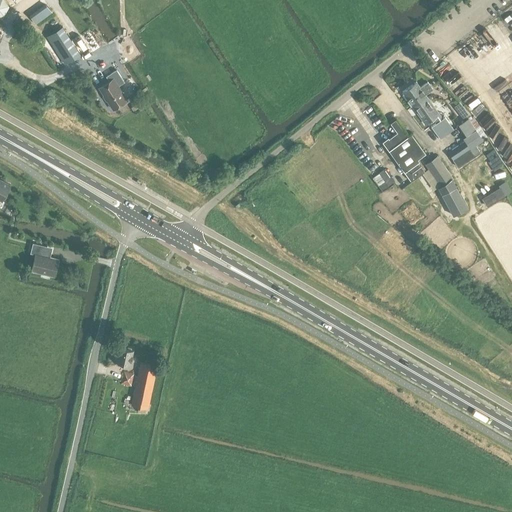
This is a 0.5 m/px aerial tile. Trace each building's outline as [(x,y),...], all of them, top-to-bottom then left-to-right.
[(7,0),(0,0),(0,14),(12,7),(7,0)] [(36,24),(53,10),(45,0),(42,0),(27,12),(36,24)] [(64,64),(79,54),(61,27),(46,36),(64,64)] [(112,109),(126,100),(117,86),(123,82),(115,70),(105,76),(108,81),(98,88),(112,109)] [(413,106),(426,96),(425,94),(432,90),(427,83),(420,88),(416,82),(403,92),(413,106)] [(426,96),(413,106),(425,124),(439,114),(426,96)] [(431,127),(440,138),(453,128),(444,117),(431,127)] [(468,118),(459,125),(466,136),(463,138),(469,148),(482,139),(468,118)] [(410,179),(423,170),(417,162),(419,161),(418,159),(425,153),(412,133),(408,136),(395,119),(390,123),(398,134),(388,141),(393,147),(389,150),(410,179)] [(457,166),(474,155),(464,141),(448,152),(457,166)] [(441,186),(452,178),(437,156),(426,164),(441,186)] [(394,180),(385,168),(379,172),(388,185),(394,180)] [(0,199),(1,200),(9,185),(0,179),(0,199)] [(438,188),(442,194),(453,215),(467,208),(453,180),(438,188)] [(486,205),(498,199),(493,192),(482,199),(486,205)] [(54,276),(54,273),(56,267),(57,266),(58,262),(57,261),(58,259),(43,256),(46,246),(32,243),(30,253),(35,254),(31,270),(54,276)] [(130,365),(133,349),(119,346),(116,364),(121,365),(121,363),(130,365)] [(147,408),(157,366),(141,363),(131,405),(147,408)] [(122,383),(133,385),(136,372),(124,370),(122,383)]
